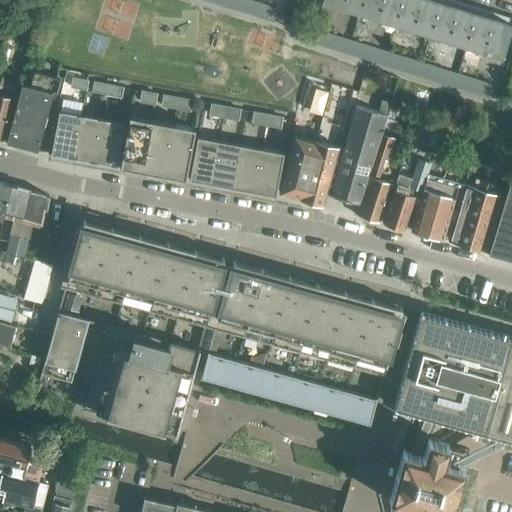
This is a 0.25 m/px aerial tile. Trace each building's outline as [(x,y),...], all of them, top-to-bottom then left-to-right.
[(207,0),(238,10),(240,0),(207,0)] [(252,0),(240,0),(238,10),(273,21),(277,8),(252,0)] [(323,0),(323,1),(359,12),(362,0),(323,0)] [(362,0),(359,12),(394,23),(401,0),(362,0)] [(401,0),(394,23),(430,35),(440,1),(437,0),(401,0)] [(430,35),(466,46),(476,12),(440,1),(430,35)] [(476,12),(466,46),(501,57),(511,23),(476,12)] [(311,41),(346,52),(350,39),(315,28),(311,41)] [(346,52),(382,63),(386,50),(350,39),(346,52)] [(382,63),(417,74),(421,61),(386,50),(382,63)] [(417,74),(453,86),(463,53),(461,53),(455,72),(421,61),(417,74)] [(463,53),(453,86),(496,99),(502,82),(494,80),(493,84),(464,75),(470,55),(463,53)] [(330,59),(313,115),(317,116),(345,125),(349,126),(355,105),(366,70),(365,70),(330,59)] [(0,91),(18,96),(22,80),(2,76),(0,87),(0,91)] [(73,77),(71,86),(86,89),(88,80),(73,77)] [(95,81),(93,90),(121,95),(123,86),(95,81)] [(6,142),(37,150),(53,92),(22,84),(6,142)] [(142,90),(140,100),(155,103),(157,93),(142,90)] [(164,94),(162,105),(190,110),(192,99),(164,94)] [(0,140),(2,141),(13,99),(0,95),(0,140)] [(212,103),(210,113),(238,119),(240,108),(212,103)] [(51,153),(73,157),(81,114),(59,110),(51,153)] [(254,111),(252,121),(280,127),(282,116),(254,111)] [(73,157),(94,161),(102,118),(81,114),(73,157)] [(120,166),(142,170),(152,119),(130,115),(120,166)] [(102,118),(94,161),(116,165),(124,122),(102,118)] [(142,170),(163,174),(173,123),(152,119),(142,170)] [(173,123),(163,174),(185,178),(195,127),(173,123)] [(301,198),(323,204),(338,146),(316,140),(316,141),(295,135),(280,192),(301,197),(301,198)] [(189,179),(211,183),(219,140),(197,136),(189,179)] [(387,160),(393,141),(380,137),(369,172),(356,214),(378,221),(392,179),(379,175),(384,159),(387,160)] [(211,183),(232,187),(241,144),(219,140),(211,183)] [(232,187),(254,191),(262,148),(241,144),(232,187)] [(262,148),(254,191),(276,195),(284,152),(262,148)] [(382,222),(405,229),(413,203),(417,205),(430,167),(416,162),(406,193),(393,188),(382,222)] [(367,175),(339,167),(332,195),(358,202),(367,175)] [(423,188),(411,230),(443,239),(444,238),(449,240),(465,184),(428,173),(423,188)] [(488,252),(511,258),(511,174),(511,175),(505,194),(505,195),(488,252)] [(0,219),(3,220),(4,215),(12,184),(0,181),(0,219)] [(448,240),(488,252),(505,195),(465,183),(465,184),(449,240),(448,240)] [(6,251),(14,254),(31,189),(12,184),(4,215),(14,218),(6,251)] [(31,189),(14,254),(24,256),(32,223),(43,226),(50,194),(31,189)] [(65,286),(60,284),(60,286),(206,326),(224,260),(225,258),(222,257),(222,258),(203,253),(204,251),(199,249),(198,252),(197,251),(197,250),(194,249),(194,250),(176,245),(176,243),(171,242),(170,244),(169,243),(169,242),(167,242),(166,243),(148,238),(149,235),(143,234),(143,236),(141,236),(141,235),(139,234),(139,235),(120,230),(121,228),(116,226),(115,229),(113,228),(114,227),(111,226),(111,228),(93,223),(85,221),(86,219),(83,219),(83,221),(65,286)] [(42,253),(40,261),(52,264),(54,265),(55,256),(42,253)] [(52,264),(40,261),(24,256),(13,295),(41,303),(46,284),(47,285),(48,283),(46,283),(52,264)] [(232,262),(214,328),(388,376),(389,375),(384,373),(392,341),(397,342),(402,328),(396,326),(402,307),(400,306),(399,307),(381,302),(382,300),(376,298),(376,300),(374,300),(374,299),(372,298),(372,299),(353,294),(354,292),(349,291),(348,293),(346,292),(347,291),(344,291),(344,292),(325,287),(326,284),(321,283),(320,285),(319,285),(319,284),(316,283),(316,284),(298,279),(298,277),(293,275),(292,278),(291,277),(291,276),(289,275),(288,276),(270,271),(271,269),(265,268),(265,270),(263,269),(263,268),(261,268),(261,269),(248,265),(249,263),(240,261),(239,263),(235,262),(235,261),(233,260),(232,262)] [(67,291),(63,307),(78,311),(83,295),(67,291)] [(0,320),(10,324),(18,298),(0,292),(0,320)] [(21,305),(16,325),(36,331),(47,333),(53,314),(41,311),(21,305)] [(58,310),(40,378),(41,378),(42,373),(72,381),(88,320),(107,325),(84,408),(175,433),(175,434),(177,434),(177,432),(182,413),(182,414),(183,411),(182,411),(187,393),(188,393),(189,390),(188,390),(193,372),(194,372),(194,369),(199,350),(200,350),(200,349),(58,310)] [(434,511),(452,511),(465,467),(452,463),(444,461),(445,459),(449,444),(428,438),(424,455),(418,454),(434,417),(495,434),(494,437),(504,440),(504,437),(511,439),(511,336),(421,312),(394,406),(398,407),(397,413),(415,418),(416,412),(426,415),(411,452),(403,450),(389,499),(434,511)] [(0,320),(0,344),(9,347),(16,325),(10,324),(0,320)] [(377,397),(208,350),(202,373),(204,374),(204,373),(218,377),(217,380),(243,387),(244,384),(258,388),(257,389),(260,390),(260,388),(274,392),(273,395),(299,402),(300,399),(315,403),(314,404),(317,405),(317,404),(329,407),(328,410),(354,418),(355,414),(369,418),(368,419),(371,420),(377,397)] [(267,352),(252,357),(252,361),(264,365),(267,352)] [(30,354),(28,363),(38,366),(40,357),(30,354)] [(33,423),(30,435),(48,440),(51,428),(33,423)] [(0,464),(9,467),(8,472),(38,479),(42,465),(32,462),(29,471),(25,470),(31,445),(0,437),(0,464)] [(452,463),(504,440),(494,437),(445,459),(444,461),(452,463)] [(55,477),(74,482),(85,444),(65,439),(55,477)] [(0,494),(1,496),(2,496),(1,499),(26,505),(24,511),(41,511),(42,509),(31,506),(38,481),(1,472),(0,475),(0,494)] [(68,511),(72,500),(73,495),(57,491),(55,495),(54,495),(49,511),(68,511)] [(140,511),(211,511),(212,510),(176,501),(176,504),(144,496),(143,498),(140,511)]
